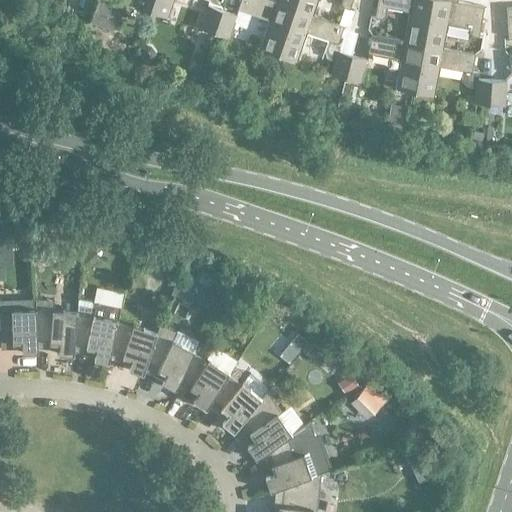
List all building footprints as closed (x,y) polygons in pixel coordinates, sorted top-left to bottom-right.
[(118,0),(96,0),(89,21),(113,29),(122,1),(118,0)] [(131,0),(130,4),(149,10),(152,0),(131,0)] [(152,0),(149,10),(168,17),(173,0),(152,0)] [(268,19),(258,48),(277,54),(293,8),(274,2),(274,1),(270,0),(240,0),(237,9),(268,19)] [(295,0),(274,0),(274,1),(274,2),(293,8),(295,0)] [(295,0),(293,8),(312,15),(312,14),(317,0),(341,0),(341,2),(343,7),(349,9),(351,0),(295,0)] [(430,0),(377,0),(374,17),(381,18),(385,15),(386,7),(408,11),(403,39),(403,40),(423,44),(430,0)] [(456,0),(430,0),(423,44),(442,48),(443,47),(448,18),(470,23),(469,31),(471,35),(478,36),(483,6),(457,1),(456,0)] [(207,4),(199,28),(213,32),(221,9),(207,4)] [(312,15),(293,8),(277,54),(296,61),(306,32),(337,43),(343,25),(312,14),(312,15)] [(235,14),(221,9),(213,32),(227,37),(235,14)] [(367,52),(388,56),(387,66),(390,71),(397,72),(394,88),(414,92),(423,44),(403,40),(403,39),(371,33),(367,52)] [(442,48),(423,44),(414,92),(434,95),(439,66),(471,72),(475,53),(443,47),(442,48)] [(337,50),(330,74),(344,77),(351,54),(337,50)] [(365,57),(351,54),(344,77),(359,81),(365,57)] [(476,78),(474,103),(489,104),(490,79),(476,78)] [(505,80),(490,79),(489,104),(503,105),(505,80)] [(391,117),(389,129),(405,132),(407,120),(391,117)] [(31,223),(10,224),(11,236),(31,235),(31,223)] [(11,242),(0,242),(0,279),(5,279),(4,264),(12,264),(11,242)] [(84,251),(82,261),(87,262),(93,258),(93,253),(84,251)] [(173,284),(170,293),(175,295),(181,292),(183,287),(173,284)] [(34,298),(35,308),(36,347),(37,347),(49,348),(49,343),(50,343),(51,340),(59,341),(58,353),(73,355),(73,350),(74,342),(76,312),(77,312),(77,311),(53,309),(53,299),(34,298)] [(78,298),(77,311),(77,312),(76,312),(74,342),(73,350),(85,352),(86,348),(87,348),(88,345),(96,347),(93,359),(108,362),(109,357),(116,320),(117,320),(117,319),(119,306),(95,301),(95,302),(78,298)] [(249,305),(242,317),(257,326),(264,315),(249,305)] [(35,308),(10,308),(10,310),(0,310),(0,348),(1,348),(13,348),(13,343),(13,340),(21,340),(22,352),(37,352),(37,347),(36,347),(35,308)] [(109,357),(121,361),(122,357),(123,357),(124,354),(132,357),(128,369),(142,374),(144,369),(143,369),(156,332),(133,324),(132,326),(117,320),(116,320),(109,357)] [(159,323),(156,332),(143,369),(144,369),(155,374),(157,370),(158,370),(159,368),(166,371),(161,383),(175,389),(177,385),(176,385),(193,351),(194,350),(172,339),(176,331),(159,323)] [(297,333),(289,343),(298,350),(306,341),(297,333)] [(176,385),(177,385),(187,391),(189,387),(190,388),(192,386),(199,390),(192,400),(205,409),(212,398),(211,398),(228,373),(229,371),(207,358),(206,359),(193,351),(176,385)] [(211,398),(212,398),(221,406),(219,408),(221,409),(222,407),(229,412),(221,422),(233,431),(238,426),(237,425),(260,397),(241,381),(240,383),(228,373),(211,398)] [(348,374),(338,381),(345,391),(355,384),(348,374)] [(360,389),(345,400),(350,406),(355,403),(364,416),(374,409),(360,389)] [(266,390),(260,397),(237,425),(238,426),(245,436),(249,433),(249,434),(252,432),(256,439),(246,446),(255,459),(261,454),(291,433),(277,414),(281,411),(266,390)] [(309,420),(291,433),(261,454),(265,466),(270,464),(270,465),(273,464),(276,472),(264,476),(269,491),(274,489),(274,488),(311,475),(320,472),(330,469),(320,441),(317,442),(309,420)] [(421,449),(407,456),(419,482),(433,476),(421,449)] [(320,472),(311,475),(274,488),(274,489),(273,504),(277,505),(277,506),(280,506),(279,511),(311,511),(312,509),(316,509),(320,472)]
